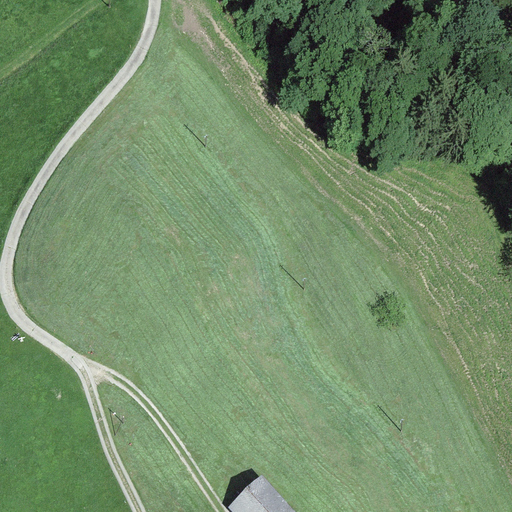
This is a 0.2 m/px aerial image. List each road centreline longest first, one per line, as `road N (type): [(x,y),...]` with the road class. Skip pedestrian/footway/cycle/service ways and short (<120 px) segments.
road 1 (track): [(140,511),(77,358),(130,376),(229,511)]
road 2 (track): [(0,70),(115,0)]
